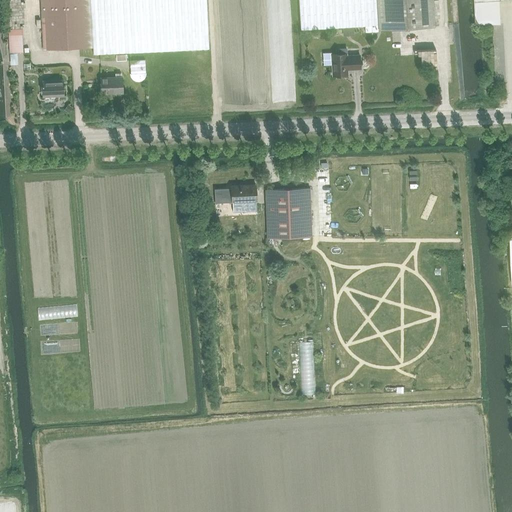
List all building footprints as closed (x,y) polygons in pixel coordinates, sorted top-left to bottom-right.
[(41,0),(43,50),(93,47),(90,0),(41,0)] [(90,0),(93,47),(93,54),(209,48),(206,0),(90,0)] [(377,0),(298,0),(301,29),(366,25),(366,32),(379,31),(379,29),(377,0)] [(377,0),(379,29),(435,25),(433,0),(377,0)] [(8,29),(10,53),(24,52),(22,28),(8,29)] [(331,54),(333,76),(336,75),(338,77),(343,77),(345,75),(348,75),(348,69),(361,69),(360,55),(347,56),(347,53),(346,47),(339,48),(339,54),(331,54)] [(132,73),(147,73),(146,59),(132,60),(132,73)] [(101,78),(102,94),(123,93),(122,76),(101,78)] [(42,81),(43,97),(64,96),(63,80),(42,81)] [(256,185),(231,186),(231,188),(214,189),(215,203),(232,202),(233,212),(257,211),(256,201),(257,201),(256,185)] [(302,236),(300,188),(266,190),(267,238),(302,236)]
